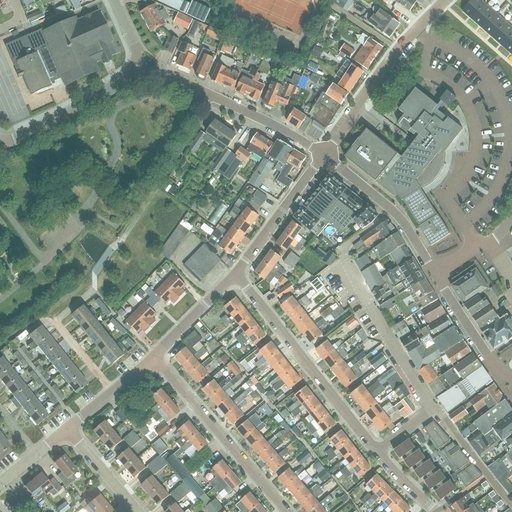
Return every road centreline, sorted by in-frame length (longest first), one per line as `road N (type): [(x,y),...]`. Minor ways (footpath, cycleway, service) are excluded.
road 1 (residential): [(234,277),(377,451)]
road 2 (tertiary): [(140,67),(268,121),(323,154)]
road 3 (residential): [(155,356),(286,511)]
road 4 (residential): [(323,154),(444,0)]
road 5 (residential): [(435,408),(342,254)]
road 6 (tertiary): [(323,154),(393,212),(435,276)]
road 7 (residential): [(140,67),(0,142)]
road 8 (residential): [(234,277),(323,154)]
road 9 (residential): [(112,392),(57,325),(94,289)]
road 10 (tertiary): [(435,276),(511,379)]
road 11 (residential): [(511,501),(435,408)]
